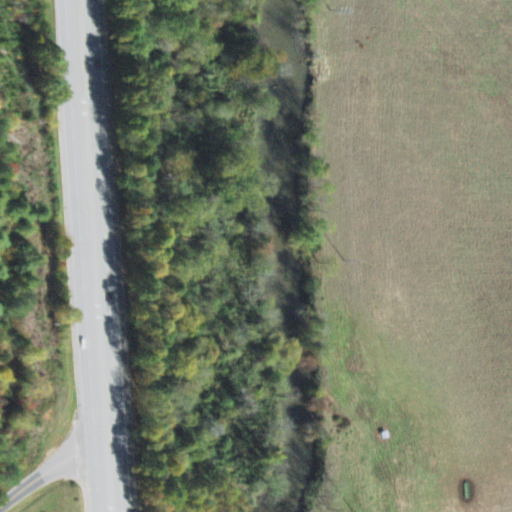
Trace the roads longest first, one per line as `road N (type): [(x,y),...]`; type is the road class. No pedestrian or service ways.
road 1 (trunk): [(80,0),(112,511)]
road 2 (residential): [(108,452),(78,454),(0,510)]
